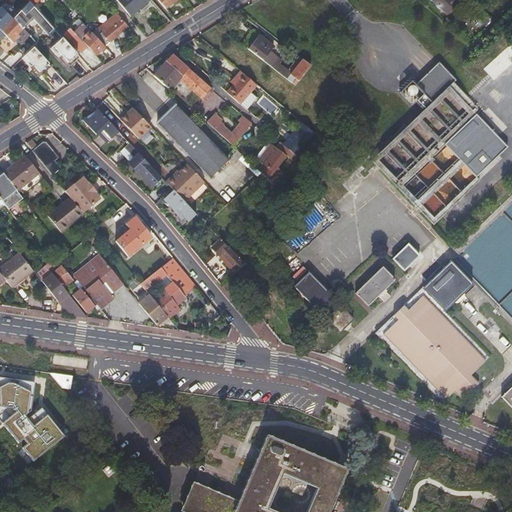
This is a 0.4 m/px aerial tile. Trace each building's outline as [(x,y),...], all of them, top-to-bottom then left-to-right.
[(2,0),(3,0),(17,13),(20,10),(8,0),(2,0)] [(8,0),(20,10),(29,1),(27,0),(8,0)] [(115,0),(130,16),(140,7),(141,9),(144,7),(142,5),(148,0),(115,0)] [(174,0),(157,0),(165,9),(172,3),(174,0)] [(429,0),(446,15),(460,0),(429,0)] [(492,0),(483,11),(493,20),(503,9),(492,0)] [(13,18),(22,28),(32,18),(48,35),(54,29),(53,28),(32,5),(29,1),(20,10),(17,13),(13,18)] [(71,11),(75,16),(82,10),(75,2),(69,8),(71,11)] [(103,47),(127,27),(115,13),(92,34),(103,47)] [(8,39),(12,43),(18,37),(24,31),(22,28),(13,18),(0,31),(4,35),(8,39),(7,39),(8,40),(8,39)] [(88,48),(95,55),(101,49),(104,47),(103,47),(92,34),(82,23),(73,32),(88,48)] [(75,35),(69,40),(80,52),(86,47),(75,35)] [(258,35),(247,49),(294,85),(309,66),(290,51),(286,56),(298,65),(291,74),(278,64),(280,61),(268,52),(273,46),(258,35)] [(67,44),(62,37),(50,48),(58,58),(65,65),(67,62),(77,54),(67,44)] [(48,63),(33,47),(21,58),(29,67),(36,74),(39,72),(48,63)] [(77,54),(67,62),(70,65),(79,57),(77,54)] [(171,55),(152,76),(169,91),(179,79),(203,100),(212,90),(171,55)] [(48,63),(39,72),(41,75),(51,66),(48,63)] [(452,82),(454,84),(457,81),(438,63),(416,86),(412,82),(400,93),(413,107),(416,105),(422,111),(452,82)] [(256,85),(239,71),(233,79),(236,81),(233,85),(226,93),(239,104),(256,85)] [(370,161),(430,222),(506,147),(473,113),(469,109),(474,104),(454,84),(452,82),(422,111),(375,157),(373,154),(370,157),(372,159),(370,161)] [(175,105),(156,124),(208,177),(227,159),(175,105)] [(150,128),(131,109),(119,121),(138,140),(150,128)] [(107,142),(117,133),(96,111),(80,121),(96,136),(99,134),(107,142)] [(212,115),(206,123),(232,146),(251,124),(243,117),(238,122),(241,125),(232,136),(221,126),(223,124),(212,115)] [(313,134),(301,123),(295,130),(301,135),(297,140),(304,145),(313,134)] [(296,138),(297,140),(301,135),(295,130),(291,134),(296,138)] [(289,144),(285,148),(292,155),(295,157),(304,145),(297,140),(296,138),(291,144),(289,144)] [(42,141),(31,151),(51,175),(60,168),(54,160),(57,157),(45,142),(42,141)] [(262,165),(257,171),(260,174),(273,186),(283,173),(276,167),(285,155),(292,161),(293,160),(295,157),(292,155),(285,148),(279,143),(275,148),(270,144),(257,161),(262,165)] [(506,147),(430,222),(433,225),(510,151),(506,147)] [(127,164),(138,175),(139,174),(148,165),(138,154),(127,164)] [(46,182),(25,156),(17,162),(36,186),(38,184),(40,187),(46,182)] [(36,186),(17,162),(2,173),(15,190),(18,194),(21,192),(24,195),(36,186)] [(148,165),(139,174),(151,187),(160,178),(148,165)] [(165,183),(172,191),(182,202),(183,202),(203,183),(186,165),(180,171),(173,178),(171,177),(165,183)] [(179,170),(171,177),(173,178),(180,171),(179,170)] [(2,173),(0,175),(0,199),(1,201),(3,204),(8,210),(22,199),(18,194),(15,190),(2,173)] [(69,197),(82,213),(100,199),(94,193),(95,192),(88,182),(87,183),(82,177),(64,191),(69,197)] [(327,190),(314,201),(321,208),(333,197),(327,190)] [(68,226),(83,214),(82,213),(69,197),(54,209),(67,226),(68,226)] [(183,202),(182,202),(179,204),(176,201),(168,208),(186,230),(199,219),(183,202)] [(60,232),(67,226),(54,209),(47,215),(60,232)] [(115,242),(127,256),(150,237),(138,222),(140,220),(136,214),(124,224),(129,230),(115,242)] [(18,224),(12,215),(8,218),(15,226),(18,224)] [(18,224),(15,226),(21,234),(25,232),(18,224)] [(217,256),(233,271),(242,262),(226,247),(218,239),(209,248),(217,256)] [(409,242),(393,257),(405,269),(421,254),(409,242)] [(31,270),(18,253),(0,266),(0,275),(3,280),(10,289),(24,278),(23,276),(31,270)] [(96,305),(100,310),(113,300),(109,296),(113,293),(123,285),(98,254),(88,262),(94,270),(91,273),(84,265),(72,275),(76,281),(96,305)] [(183,296),(195,287),(172,258),(160,268),(151,275),(157,283),(158,283),(163,290),(176,305),(179,302),(178,300),(183,296)] [(423,287),(445,310),(455,300),(456,302),(464,294),(463,293),(473,283),(451,260),(423,287)] [(344,283),(351,290),(375,268),(368,261),(344,283)] [(88,262),(84,265),(91,273),(94,270),(88,262)] [(66,307),(74,317),(86,318),(62,288),(56,280),(47,269),(51,266),(48,263),(35,274),(56,301),(57,303),(58,303),(60,304),(66,307)] [(396,278),(384,265),(356,291),(368,304),(379,294),(380,295),(386,289),(385,288),(396,278)] [(56,280),(62,288),(72,280),(61,266),(53,272),(58,278),(56,280)] [(309,270),(295,283),(322,311),(336,298),(309,270)] [(179,309),(176,305),(163,290),(158,283),(157,283),(151,275),(139,284),(145,291),(149,296),(166,317),(167,319),(179,309)] [(86,313),(96,305),(76,281),(73,283),(76,287),(77,286),(80,290),(72,296),(86,313)] [(445,310),(423,287),(422,287),(376,331),(442,401),(453,390),(461,399),(478,382),(470,374),(489,356),(445,310)] [(141,302),(149,296),(145,291),(137,297),(139,299),(141,302)] [(156,326),(166,317),(149,296),(141,302),(139,299),(136,301),(156,326)] [(354,317),(341,303),(327,316),(340,331),(354,317)] [(66,307),(60,304),(70,316),(74,317),(66,307)] [(35,359),(26,348),(21,352),(19,349),(7,358),(19,374),(31,365),(30,363),(35,359)] [(68,377),(46,373),(58,387),(66,389),(68,377)] [(0,378),(0,407),(15,396),(0,378)] [(511,386),(492,405),(511,425),(511,424),(511,386)] [(36,426),(17,403),(0,417),(0,438),(11,452),(14,450),(12,447),(25,436),(30,443),(42,433),(36,426)] [(39,437),(34,441),(44,453),(48,449),(39,437)] [(329,511),(338,493),(347,472),(270,438),(263,453),(258,451),(254,458),(260,461),(240,504),(212,492),(194,484),(198,475),(197,474),(181,510),(186,511),(329,511)] [(71,474),(56,456),(38,471),(47,481),(53,489),(61,483),(71,474)] [(197,474),(198,475),(200,471),(201,472),(203,472),(205,471),(206,470),(207,468),(207,466),(206,464),(204,463),(203,463),(201,463),(199,464),(198,465),(197,467),(198,469),(199,470),(197,474)]
